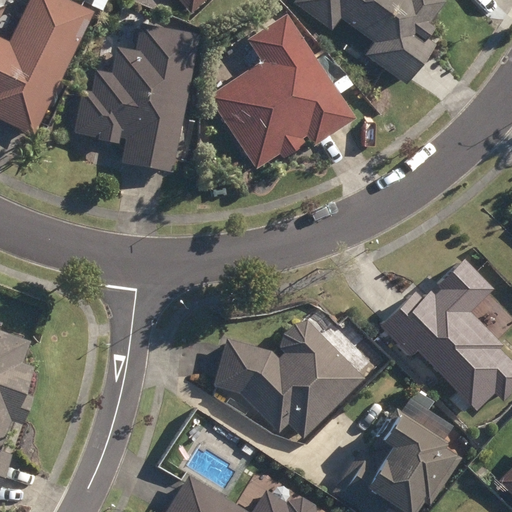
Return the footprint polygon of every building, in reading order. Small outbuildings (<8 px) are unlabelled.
[(0,118),(33,136),(92,13),(64,0),(33,0),(12,47),(0,41),(0,118)] [(96,0),(91,9),(102,15),(109,0),(96,0)] [(177,0),(191,15),(208,0),(177,0)] [(367,57),(408,89),(439,48),(430,42),(438,31),(432,27),(448,6),(440,0),(299,0),(295,5),(332,33),(342,21),(375,47),(367,57)] [(210,100),(259,173),(281,157),(285,163),(308,148),(304,142),(308,139),(316,151),(358,122),(288,18),(248,45),(262,65),(210,100)] [(123,166),(175,176),(201,38),(143,27),(138,54),(118,51),(113,78),(98,74),(94,95),(83,93),(75,135),(100,140),(100,143),(120,147),(121,140),(128,142),(123,166)] [(418,354),(478,414),(495,396),(505,405),(511,398),(511,362),(502,352),(505,349),(472,316),(495,293),(466,263),(439,289),(443,293),(438,299),(434,295),(424,303),(417,296),(382,330),(412,360),(418,354)] [(292,427),(306,441),(366,382),(313,328),(296,328),(282,342),(282,351),(286,355),(280,361),(273,354),(228,343),(217,390),(243,397),(283,436),(292,427)] [(0,499),(15,459),(2,454),(13,425),(25,430),(35,400),(27,397),(36,371),(25,366),(33,346),(0,334),(0,499)] [(333,496),(356,511),(387,511),(389,510),(392,511),(420,511),(428,502),(431,503),(459,461),(448,454),(450,450),(414,426),(416,423),(399,412),(374,450),(380,454),(374,462),(362,454),(333,496)] [(511,475),(501,487),(511,497),(511,475)] [(168,511),(317,511),(316,509),(305,502),(290,505),(289,508),(267,494),(255,511),(242,511),(189,478),(168,511)]
